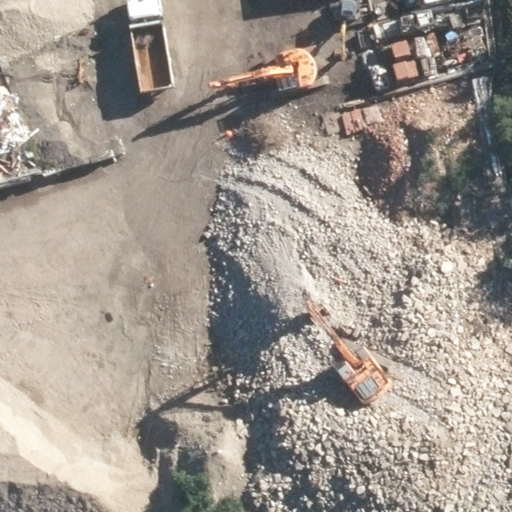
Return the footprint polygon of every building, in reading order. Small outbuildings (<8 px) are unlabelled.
[(481,0),(298,0),(306,51),(485,23),(481,0)] [(511,108),(344,133),(360,241),(383,238),(391,292),(511,274),(511,181),(511,172),(511,171),(511,108)] [(64,511),(62,246),(0,246),(0,511),(64,511)] [(511,457),(511,396),(329,274),(292,330),(362,377),(338,413),(479,507),(511,457)] [(186,321),(87,320),(85,431),(185,432),(186,321)]
